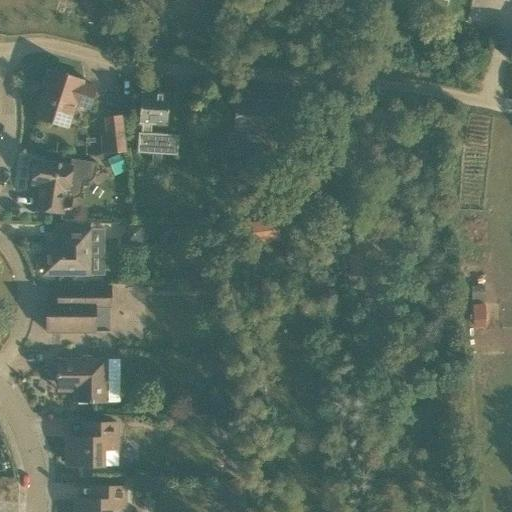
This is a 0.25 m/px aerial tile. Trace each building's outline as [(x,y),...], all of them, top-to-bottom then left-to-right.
[(156,47),(143,46),(142,46),(142,54),(171,56),(171,48),(156,47)] [(219,62),(220,51),(186,49),(185,59),(219,62)] [(75,104),(88,108),(95,87),(82,83),(83,81),(50,70),(35,116),(68,126),(75,104)] [(166,125),(167,114),(169,94),(140,92),(138,122),(138,124),(141,124),(141,132),(138,132),(137,152),(176,155),(178,135),(150,133),(151,124),(154,125),(154,124),(166,125)] [(245,146),(276,148),(279,101),(235,98),(233,129),(247,130),(245,146)] [(125,151),(124,136),(122,116),(104,118),(106,135),(100,136),(102,154),(125,151)] [(97,164),(97,162),(71,158),(70,164),(35,159),(35,163),(32,163),(31,171),(33,172),(31,184),(40,185),(39,192),(37,209),(63,213),(64,208),(66,189),(68,190),(70,180),(83,182),(86,182),(88,181),(90,180),(92,179),(93,177),(95,174),(96,164),(97,164)] [(294,238),(291,216),(220,226),(223,247),(294,238)] [(143,225),(124,225),(124,243),(143,243),(143,225)] [(45,273),(89,273),(89,231),(61,231),(61,245),(45,245),(45,273)] [(110,307),(110,285),(58,285),(58,300),(47,300),(47,332),(95,332),(95,307),(110,307)] [(217,348),(201,354),(207,371),(223,365),(217,348)] [(107,403),(107,359),(57,359),(57,384),(74,384),(74,403),(107,403)] [(230,414),(213,419),(219,436),(235,431),(230,414)] [(83,422),(83,437),(67,437),(67,465),(103,465),(103,449),(118,449),(118,422),(83,422)] [(239,478),(223,483),(227,497),(243,492),(239,478)] [(91,486),(91,499),(75,499),(75,511),(111,511),(125,511),(125,487),(91,486)]
